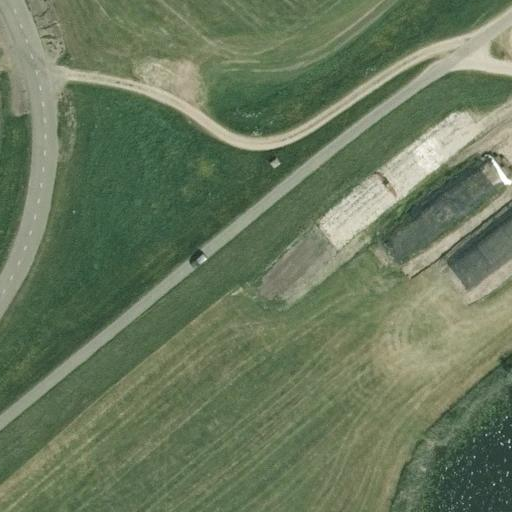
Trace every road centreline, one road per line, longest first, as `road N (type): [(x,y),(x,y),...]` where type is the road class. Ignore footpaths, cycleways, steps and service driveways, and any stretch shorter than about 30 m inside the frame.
road 1 (unclassified): [(0,422),(458,57)]
road 2 (unclassified): [(33,84),(126,86),(237,144),(267,149),(420,51),(458,57)]
road 3 (unclassified): [(0,281),(34,209),(44,159),(33,84)]
